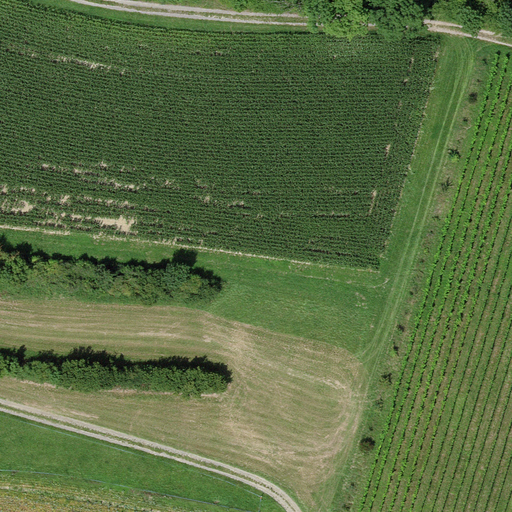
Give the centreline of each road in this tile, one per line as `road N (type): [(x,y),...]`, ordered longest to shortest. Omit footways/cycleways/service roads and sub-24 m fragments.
road 1 (track): [(81,0),(149,14),(511,41)]
road 2 (track): [(0,409),(272,491),(289,511)]
